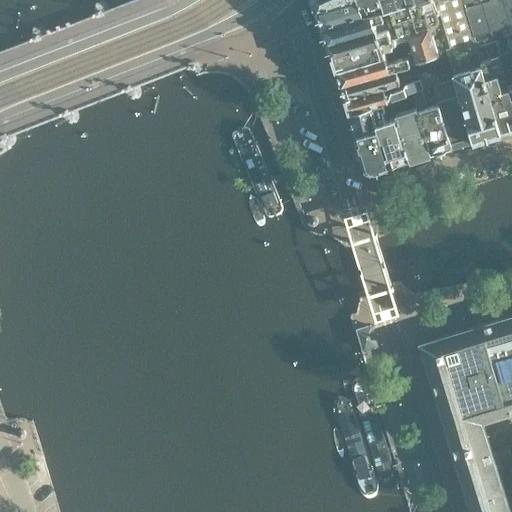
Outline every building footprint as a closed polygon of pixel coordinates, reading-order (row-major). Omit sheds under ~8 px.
[(343,0),(313,0),(316,5),(315,6),(316,8),(343,0)] [(369,12),(367,5),(359,8),(357,0),(343,0),(316,8),(319,17),(322,27),(369,12)] [(430,0),(357,0),(359,8),(367,5),(369,12),(380,9),(383,17),(387,30),(389,38),(426,27),(437,23),(430,0)] [(501,130),(480,60),(477,52),(469,24),(462,3),(461,0),(430,0),(437,23),(446,52),(450,66),(455,80),(472,139),(474,138),(499,130),(499,131),(501,130)] [(511,0),(502,3),(505,13),(469,24),(477,52),(495,47),(498,55),(511,50),(511,0)] [(375,26),(373,20),(383,17),(380,9),(369,12),(322,27),(327,41),(375,26)] [(332,55),(389,38),(387,30),(377,33),(375,26),(327,41),(332,55)] [(383,48),(392,45),(391,43),(408,37),(412,52),(406,54),(407,57),(408,63),(433,55),(435,55),(426,27),(389,38),(332,55),(333,57),(337,68),(336,68),(337,69),(384,55),(383,48)] [(511,50),(498,55),(503,73),(511,70),(511,89),(509,90),(511,101),(511,50)] [(450,66),(446,52),(435,55),(433,55),(438,70),(450,66)] [(341,84),(395,67),(408,63),(407,57),(387,63),(384,55),(337,69),(337,70),(341,83),(341,84)] [(500,93),(497,84),(506,82),(503,73),(498,55),(480,60),(501,130),(511,126),(511,101),(509,90),(500,93)] [(379,87),(399,81),(395,67),(341,84),(345,98),(379,87)] [(421,91),(434,87),(438,86),(435,77),(403,86),(404,90),(382,97),(379,87),(345,98),(350,112),(371,106),(378,103),(392,100),(413,93),(421,91)] [(472,139),(455,80),(438,86),(434,87),(439,105),(451,145),(472,139)] [(451,145),(439,105),(426,109),(421,91),(413,93),(430,151),(451,145)] [(430,151),(413,93),(392,100),(397,117),(409,158),(430,151)] [(409,158),(397,117),(384,121),(378,103),(371,106),(377,128),(389,165),(390,164),(390,163),(408,158),(409,158)] [(377,128),(371,106),(350,112),(356,135),(377,128)] [(377,128),(356,135),(357,136),(366,167),(366,168),(367,168),(367,167),(371,169),(370,170),(371,170),(387,165),(389,165),(377,128)] [(233,139),(268,218),(269,219),(271,220),(273,220),(274,220),(276,220),(278,220),(279,219),(281,218),(282,217),(283,216),(284,214),(285,213),(286,211),(251,132),(249,131),(248,131),(246,130),(244,130),(243,130),(241,131),(239,131),(238,132),(237,133),(235,135),(234,136),(234,138),(233,139)] [(511,511),(511,315),(454,333),(454,334),(444,337),(444,336),(419,344),(446,432),(458,473),(459,472),(470,510),(469,510),(469,511),(511,511)] [(377,346),(371,325),(357,330),(363,350),(377,346)] [(351,384),(351,388),(375,461),(376,465),(378,468),(380,471),(382,474),(384,476),(386,478),(391,482),(391,479),(392,476),(393,473),(393,471),(394,467),(393,463),(393,460),(392,456),(368,382),(366,379),(364,376),(363,375),(359,374),(356,375),(354,376),(351,379),(351,381),(351,384)] [(336,408),(360,484),(362,484),(364,485),(365,485),(367,486),(369,486),(370,485),(372,485),(374,484),(375,483),(376,482),(377,480),(378,479),(379,477),(354,402),(352,401),(351,400),(349,400),(347,400),(345,400),(343,400),(342,401),(340,402),(339,403),(337,405),(336,406),(336,408)]
